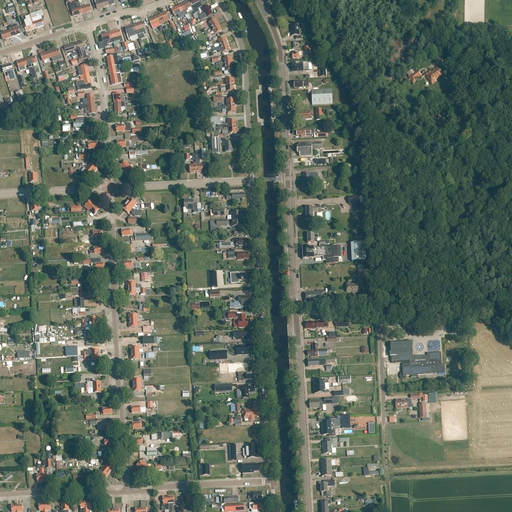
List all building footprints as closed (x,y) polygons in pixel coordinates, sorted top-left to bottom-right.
[(94,0),(97,9),(106,7),(103,0),(94,0)] [(203,7),(199,0),(198,0),(198,1),(197,0),(190,0),(188,2),(191,7),(195,14),(198,13),(200,11),(199,9),(203,7)] [(73,17),(82,14),(80,8),(78,1),(69,4),(73,17)] [(185,10),(191,7),(188,2),(179,6),(182,12),(185,16),(186,19),(189,17),(185,10)] [(89,5),(80,8),(82,14),(91,11),(89,5)] [(179,6),(171,10),(174,16),(182,12),(179,6)] [(198,17),(200,21),(213,15),(208,6),(202,9),(205,14),(198,17)] [(157,17),(160,25),(169,21),(166,13),(157,17)] [(35,29),(33,23),(32,19),(30,15),(24,17),(26,21),(23,22),(24,26),(26,32),(35,29)] [(40,16),(32,19),(33,23),(35,29),(44,26),(42,20),(40,16)] [(157,17),(148,20),(151,26),(159,23),(160,25),(157,17)] [(215,19),(208,23),(211,29),(219,25),(215,19)] [(134,26),(137,35),(144,33),(144,36),(147,35),(143,23),(134,26)] [(9,31),(12,37),(20,34),(17,24),(11,26),(8,27),(10,31),(9,31)] [(291,28),(291,31),(291,37),(295,36),(295,40),(302,39),(301,36),(299,36),(298,24),(294,24),(290,24),(291,28)] [(219,25),(211,29),(215,35),(222,31),(219,25)] [(134,26),(125,29),(127,35),(129,40),(131,40),(130,38),(137,35),(134,26)] [(110,33),(113,43),(120,41),(121,43),(123,42),(121,36),(119,30),(110,33)] [(9,31),(0,34),(3,40),(12,37),(9,31)] [(108,45),(113,43),(110,33),(101,36),(103,42),(105,48),(108,47),(108,45)] [(195,41),(191,34),(181,40),(184,47),(195,41)] [(225,38),(217,40),(220,47),(227,44),(225,38)] [(212,40),(207,42),(209,46),(211,45),(212,49),(215,48),(213,44),(212,40)] [(79,64),(89,62),(87,56),(83,57),(81,49),(84,48),(82,42),(73,45),(75,51),(78,59),(79,64)] [(227,44),(220,47),(222,53),(229,50),(227,44)] [(64,48),(63,48),(64,51),(65,50),(66,54),(75,51),(73,45),(64,48)] [(293,55),(292,55),(293,59),(301,59),(301,58),(305,57),(305,58),(309,58),(309,51),(310,51),(310,47),(304,48),(305,53),(300,53),(300,52),(297,52),(297,53),(293,53),(293,55)] [(62,60),(58,49),(49,52),(51,58),(53,63),(56,62),(62,60)] [(51,58),(49,52),(40,55),(42,61),(51,58)] [(109,67),(118,65),(119,65),(117,56),(107,58),(109,67)] [(34,57),(25,60),(27,66),(36,63),(34,57)] [(219,66),(224,65),(232,64),(231,58),(223,59),(224,62),(215,63),(216,66),(219,66)] [(25,60),(16,62),(20,72),(26,70),(25,67),(27,66),(25,60)] [(297,64),(292,64),(293,72),(297,72),(302,72),(302,71),(308,70),(308,69),(308,63),(303,63),(297,64)] [(11,64),(2,67),(4,73),(7,72),(8,76),(11,75),(10,71),(13,70),(11,64)] [(80,67),(77,68),(78,76),(82,76),(89,74),(87,65),(80,67)] [(118,65),(109,67),(110,76),(120,74),(118,65)] [(436,82),(435,81),(442,76),(437,68),(430,73),(429,72),(425,75),(432,85),(436,82)] [(34,69),(29,70),(30,75),(31,74),(35,87),(40,85),(34,69)] [(416,80),(421,76),(417,71),(408,77),(413,84),(417,81),(416,80)] [(83,81),(80,82),(80,85),(84,85),(91,84),(89,74),(82,76),(83,81)] [(112,85),(122,84),(120,74),(110,76),(112,85)] [(226,86),(221,86),(217,86),(218,87),(209,87),(205,92),(207,94),(210,89),(226,89),(226,92),(234,92),(234,85),(226,86)] [(331,89),(311,90),(312,105),(332,104),(331,89)] [(431,90),(424,94),(427,99),(434,94),(431,90)] [(15,93),(19,105),(26,103),(22,91),(15,93)] [(124,93),(113,94),(114,104),(125,103),(124,93)] [(88,106),(94,105),(93,95),(87,96),(87,99),(82,100),(82,103),(80,103),(80,106),(85,106),(88,106)] [(125,103),(114,104),(115,113),(119,113),(119,115),(122,114),(121,111),(125,110),(125,103)] [(218,104),(219,107),(216,107),(216,110),(222,110),(227,110),(227,113),(235,113),(235,106),(227,106),(222,107),(222,104),(218,104)] [(94,105),(88,106),(85,106),(85,109),(88,109),(89,117),(92,117),(92,115),(95,114),(94,105)] [(316,110),(316,121),(324,121),(323,110),(316,110)] [(301,113),(301,114),(295,114),(295,120),(296,120),(296,123),(302,123),(304,122),(304,120),(312,120),(311,112),(301,113)] [(125,125),(116,126),(116,132),(125,132),(127,132),(131,131),(130,124),(126,124),(126,127),(125,127),(125,125)] [(125,141),(117,141),(117,148),(126,147),(132,147),(131,143),(138,143),(137,136),(132,137),(132,135),(125,135),(125,141)] [(222,140),(223,142),(219,142),(219,139),(210,139),(211,155),(220,155),(220,144),(223,144),(223,145),(225,145),(225,153),(232,153),(232,143),(228,143),(228,140),(222,140)] [(299,147),(297,147),(297,153),(299,153),(300,157),(312,156),(311,151),(314,151),(314,149),(321,149),(321,143),(299,144),(299,147)] [(362,155),(354,153),(353,158),(357,160),(357,162),(359,163),(362,155)] [(124,173),(131,165),(130,163),(129,165),(125,162),(119,168),(124,173)] [(85,167),(93,174),(97,169),(91,164),(88,167),(86,166),(85,167)] [(133,166),(131,165),(124,173),(129,177),(135,171),(131,167),(133,166)] [(85,167),(84,168),(86,170),(82,173),(89,179),(93,174),(85,167)] [(308,174),(303,174),(304,180),(301,180),(301,185),(304,185),(304,189),(311,188),(310,185),(312,184),(311,180),(318,179),(318,174),(310,174),(308,174)] [(359,197),(348,197),(348,205),(354,204),(355,213),(360,213),(359,204),(360,204),(359,197)] [(133,208),(137,204),(130,199),(126,203),(134,211),(135,209),(133,208)] [(184,201),(184,208),(187,208),(187,210),(193,210),(193,213),(198,213),(197,204),(193,204),(193,201),(189,201),(189,200),(184,201)] [(88,210),(86,212),(88,213),(95,205),(90,201),(84,207),(88,210)] [(135,211),(134,211),(126,203),(121,208),(128,214),(130,211),(132,213),(131,214),(134,217),(141,217),(140,211),(135,211)] [(95,205),(88,213),(89,214),(90,213),(94,216),(100,209),(95,205)] [(306,216),(305,216),(305,220),(306,219),(306,220),(317,219),(317,213),(320,213),(320,208),(312,208),(306,208),(306,216)] [(314,235),(307,235),(308,243),(314,243),(314,239),(318,239),(318,235),(314,235)] [(249,247),(248,240),(243,240),(243,239),(235,239),(235,241),(233,241),(233,243),(219,243),(219,244),(217,244),(217,248),(219,248),(219,249),(230,249),(230,248),(235,248),(243,248),(243,247),(249,247)] [(352,262),(366,261),(365,243),(351,244),(352,262)] [(123,253),(132,252),(134,252),(135,253),(141,252),(141,254),(147,253),(146,248),(134,249),(134,248),(131,248),(131,246),(123,246),(123,253)] [(308,248),(308,247),(302,248),(303,260),(309,259),(314,258),(317,257),(323,257),(323,261),(326,261),(326,264),(339,263),(338,247),(333,247),(333,246),(325,246),(325,248),(316,248),(313,248),(313,247),(308,248)] [(228,255),(228,259),(235,259),(235,255),(234,250),(223,251),(223,254),(228,254),(228,255)] [(216,272),(208,273),(209,288),(217,288),(216,272)] [(239,273),(230,274),(231,284),(239,283),(239,280),(247,280),(246,274),(239,274),(239,273)] [(148,274),(141,274),(141,282),(151,282),(151,277),(148,278),(148,274)] [(355,292),(355,293),(360,293),(360,288),(363,288),(364,282),(357,282),(357,285),(347,285),(347,292),(355,292)] [(209,291),(210,298),(220,298),(220,290),(209,291)] [(304,293),(304,302),(310,302),(310,303),(316,302),(316,303),(324,303),(323,290),(317,291),(317,293),(304,293)] [(246,297),(241,297),(241,302),(235,302),(235,304),(230,304),(230,308),(235,308),(235,309),(243,308),(243,306),(252,306),(251,297),(246,298),(246,297)] [(248,320),(246,320),(245,316),(238,316),(238,328),(248,328),(248,320)] [(90,331),(90,329),(97,329),(97,323),(81,324),(81,329),(85,329),(85,331),(87,331),(87,334),(90,334),(90,330),(90,331)] [(236,332),(237,340),(249,340),(249,331),(236,332)] [(143,337),(143,345),(154,345),(154,337),(143,337)] [(412,343),(390,344),(390,347),(391,353),(391,362),(395,362),(395,364),(402,363),(402,373),(401,373),(401,374),(400,374),(400,375),(399,375),(399,376),(399,377),(400,377),(400,378),(400,379),(401,379),(402,379),(402,380),(403,380),(404,380),(404,379),(405,379),(405,378),(406,378),(406,377),(406,376),(411,376),(411,378),(413,377),(415,377),(416,378),(418,378),(418,376),(445,374),(444,366),(442,366),(441,353),(427,353),(427,358),(413,359),(412,343)] [(250,355),(249,345),(236,346),(237,356),(242,356),(241,355),(245,355),(245,356),(250,355)] [(312,345),(313,351),(307,352),(307,356),(310,356),(310,357),(318,357),(318,356),(327,356),(327,353),(330,353),(330,350),(327,350),(318,350),(318,345),(312,345)] [(227,360),(226,351),(211,352),(211,361),(227,360)] [(254,374),(245,374),(245,375),(243,375),(243,373),(238,373),(238,382),(246,381),(246,380),(254,380),(254,374)] [(248,393),(251,393),(254,393),(254,392),(255,392),(255,386),(241,387),(242,399),(249,399),(248,393)] [(310,403),(309,403),(310,409),(319,408),(319,410),(323,410),(323,406),(324,405),(332,404),(332,398),(324,399),(324,400),(310,401),(310,403)] [(407,399),(395,400),(396,409),(408,408),(407,399)] [(234,414),(240,414),(240,405),(231,405),(231,403),(226,404),(226,406),(230,405),(230,412),(234,412),(234,414)] [(252,405),(253,409),(244,410),(244,419),(249,419),(249,422),(254,422),(254,417),(259,417),(259,411),(258,404),(252,405)] [(325,422),(322,422),(323,435),(329,435),(329,437),(335,437),(335,433),(334,432),(334,431),(335,430),(342,430),(351,430),(350,416),(336,417),(337,419),(333,419),(332,418),(325,419),(325,422)] [(235,427),(241,427),(240,418),(235,418),(235,420),(228,421),(229,425),(235,424),(235,427)] [(323,448),(323,455),(331,454),(331,444),(332,444),(332,439),(325,440),(325,443),(322,444),(322,448),(323,448)] [(142,461),(136,467),(141,472),(148,464),(146,462),(145,464),(142,461)] [(102,467),(110,474),(114,469),(107,463),(104,467),(103,465),(102,467)] [(148,464),(141,472),(145,476),(151,470),(148,467),(149,465),(148,464)] [(209,465),(201,466),(202,476),(210,476),(209,465)] [(258,465),(242,465),(242,474),(250,474),(250,472),(259,472),(258,465)] [(102,469),(99,473),(105,478),(110,474),(102,467),(100,468),(102,469)] [(331,467),(321,467),(322,477),(336,476),(335,474),(332,474),(331,467)] [(320,485),(321,493),(323,493),(323,497),(331,497),(331,492),(327,492),(327,485),(335,485),(334,481),(323,481),(324,484),(320,485)] [(331,501),(327,501),(327,503),(321,503),(321,511),(331,511),(331,510),(328,510),(328,505),(331,505),(331,501)] [(62,503),(62,510),(62,511),(59,511),(58,511),(68,511),(69,511),(68,502),(62,503)]
